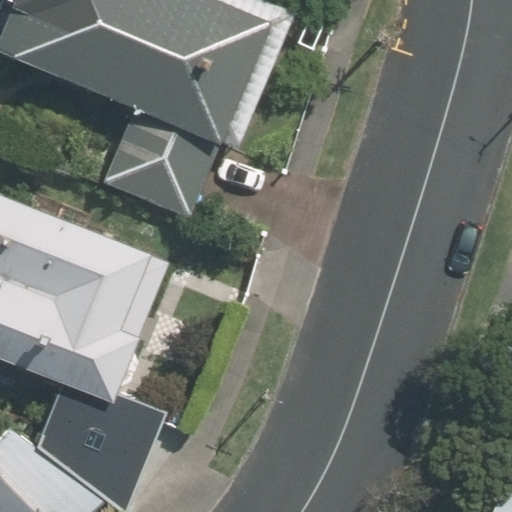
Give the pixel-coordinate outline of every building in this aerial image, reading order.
[(266,0),(15,0),(0,35),(0,44),(143,105),(112,179),(196,214),(197,213),(223,148),(235,153),(294,12),(266,0)] [(0,351),(111,398),(166,265),(0,196),(0,351)] [(150,423),(78,394),(56,447),(126,501),(150,423)] [(0,511),(97,511),(101,508),(48,460),(16,433),(0,448),(0,511)] [(511,511),(511,479),(511,483),(499,480),(488,511),(511,511)]
